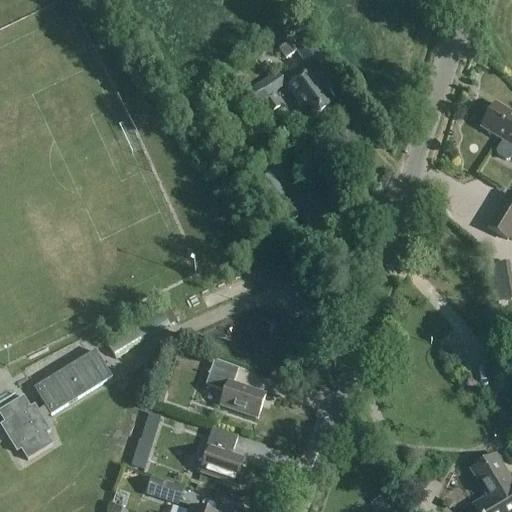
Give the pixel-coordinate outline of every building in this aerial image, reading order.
[(310,72),(323,62),(302,33),(278,50),(285,60),(296,53),(310,72)] [(288,85),(279,72),(260,84),(261,85),(269,97),(288,85)] [(333,104),(311,74),(310,72),(286,89),(309,122),(333,104)] [(272,113),(280,108),(273,98),(270,99),(265,103),(272,113)] [(511,115),(494,105),(479,129),(498,140),(491,151),(492,154),(501,159),(504,158),(510,147),(511,148),(511,115)] [(296,195),(314,213),(324,203),(306,185),(296,195)] [(511,235),(511,196),(507,193),(485,229),(507,243),(511,235)] [(492,279),(511,276),(509,263),(490,266),(492,279)] [(133,329),(106,346),(115,361),(142,344),(133,329)] [(96,354),(35,391),(51,417),(112,380),(96,354)] [(257,420),(265,396),(233,385),(238,370),(213,362),(205,387),(224,393),(219,408),(257,420)] [(148,405),(161,409),(166,395),(153,391),(148,405)] [(30,409),(24,398),(0,412),(0,418),(3,425),(0,426),(16,455),(21,452),(27,463),(53,447),(47,435),(50,433),(35,407),(30,409)] [(153,445),(161,418),(148,414),(140,441),(153,445)] [(236,487),(244,462),(231,458),(237,439),(212,430),(206,447),(209,448),(205,461),(189,456),(184,469),(201,475),(200,475),(236,487)] [(511,511),(511,482),(496,456),(470,472),(486,499),(472,507),(474,511),(511,511)] [(144,495),(175,506),(181,489),(149,478),(144,495)]
